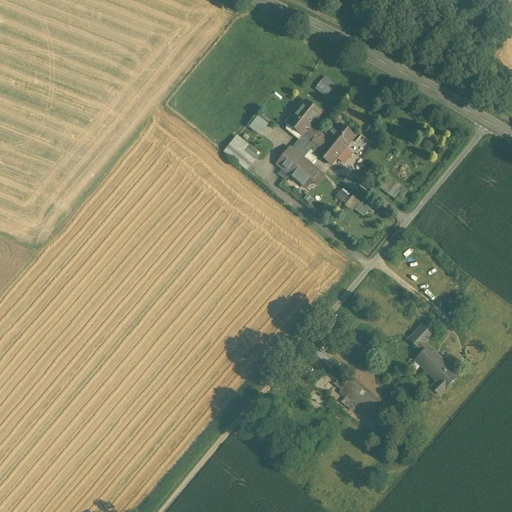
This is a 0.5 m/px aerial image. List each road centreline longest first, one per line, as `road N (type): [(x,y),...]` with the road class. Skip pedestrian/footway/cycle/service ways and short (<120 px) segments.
road 1 (secondary): [(255,0),(511,138)]
road 2 (track): [(486,122),(326,319)]
road 3 (track): [(162,511),(326,319)]
road 4 (track): [(371,264),(262,178)]
